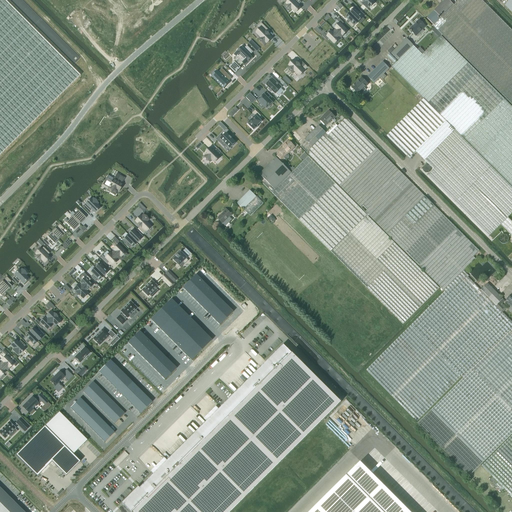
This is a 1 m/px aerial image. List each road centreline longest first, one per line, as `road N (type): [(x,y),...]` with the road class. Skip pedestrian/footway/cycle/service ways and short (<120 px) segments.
road 1 (unclassified): [(198,0),(108,79),(0,200)]
road 2 (unclassified): [(511,274),(323,84)]
road 3 (unclassified): [(73,491),(256,310)]
road 4 (unclassified): [(0,405),(179,226)]
road 5 (residential): [(0,333),(140,194),(179,226)]
road 6 (residential): [(220,114),(334,0)]
